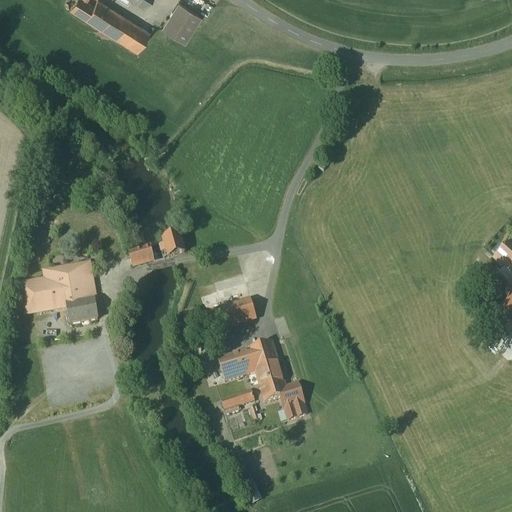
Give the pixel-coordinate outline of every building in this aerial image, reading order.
[(83,0),(76,0),(70,10),(137,52),(149,33),(97,0),(93,6),(83,0)] [(178,3),(162,28),(184,42),(200,17),(178,3)] [(180,236),(164,240),(165,246),(161,247),(163,254),(167,253),(169,258),(185,254),(180,236)] [(511,244),(494,262),(502,268),(503,267),(511,275),(511,280),(509,284),(511,286),(511,244)] [(151,248),(129,255),(133,268),(154,262),(151,248)] [(89,266),(46,273),(48,282),(22,287),(26,316),(68,308),(91,304),(90,296),(89,288),(92,288),(92,284),(89,266)] [(511,330),(511,296),(488,323),(505,338),(511,330)] [(251,302),(206,315),(211,335),(257,321),(251,302)] [(91,304),(68,308),(71,326),(98,322),(95,303),(91,304)] [(256,374),(280,367),(272,343),(248,350),(248,351),(218,360),(225,383),(256,374)] [(280,367),(256,374),(265,404),(281,399),(289,397),(286,389),(280,367)] [(298,385),(286,389),(289,397),(281,399),(284,410),(285,410),(288,421),(306,416),(303,405),(304,404),(298,385)] [(251,392),(221,402),(224,411),(255,401),(251,392)] [(250,409),(254,422),(259,420),(255,407),(250,409)] [(255,481),(244,486),(252,505),(263,501),(255,481)]
